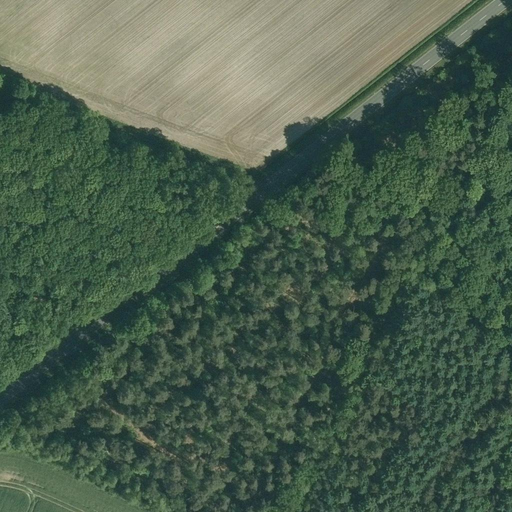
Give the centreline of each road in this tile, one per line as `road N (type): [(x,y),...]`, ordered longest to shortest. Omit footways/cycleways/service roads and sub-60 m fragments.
road 1 (primary): [(0,397),(504,0)]
road 2 (track): [(265,189),(0,65)]
road 3 (track): [(330,138),(427,274),(511,336)]
